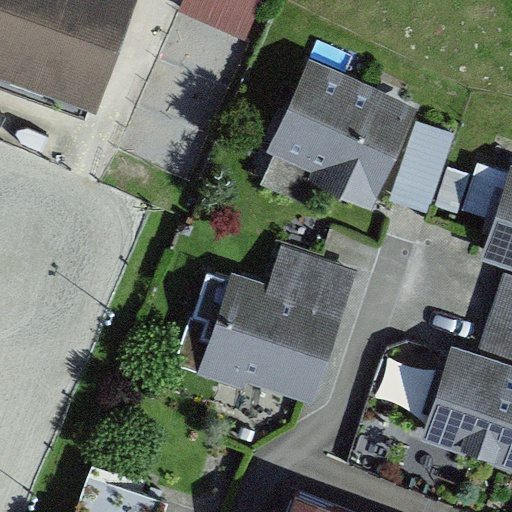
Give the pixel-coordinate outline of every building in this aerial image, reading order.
[(149,0),(0,0),(0,79),(107,118),(149,0)] [(186,0),(185,3),(252,30),(264,0),(186,0)] [(388,186),(432,86),(321,38),(277,138),(388,186)] [(397,193),(437,205),(462,122),(422,110),(397,193)] [(511,174),(493,234),(511,239),(511,174)] [(329,384),(373,250),(296,224),(283,263),(241,249),(209,346),(329,384)] [(511,279),(498,329),(511,332),(511,279)] [(511,439),(511,337),(465,322),(434,413),(511,439)] [(172,511),(185,467),(97,444),(78,511),(172,511)] [(391,511),(298,478),(285,511),(391,511)]
